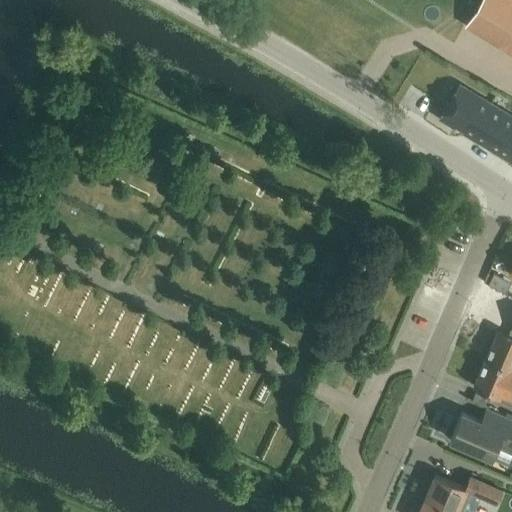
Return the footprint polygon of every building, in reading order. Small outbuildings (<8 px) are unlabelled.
[(342,0),(324,0),(324,1),(346,15),(351,5),(342,0)] [(511,0),(483,0),(471,19),(511,44),(511,0)] [(408,73),(452,97),(462,78),(419,54),(408,73)] [(497,108),(466,89),(448,120),(478,139),(495,112),(497,108)] [(505,118),(495,112),(478,139),(504,154),(511,141),(511,116),(507,114),(505,118)] [(0,248),(14,255),(20,241),(0,231),(0,248)] [(511,323),(507,334),(497,329),(484,358),(511,370),(511,323)] [(511,395),(511,370),(484,358),(472,386),(487,393),(509,401),(511,395)] [(511,417),(486,406),(481,420),(461,411),(450,439),(490,456),(496,442),(511,448),(511,417)] [(435,473),(424,498),(455,511),(461,511),(470,492),(496,504),(503,489),(475,477),(469,491),(464,489),(465,486),(435,473)] [(455,511),(424,498),(418,511),(455,511)]
